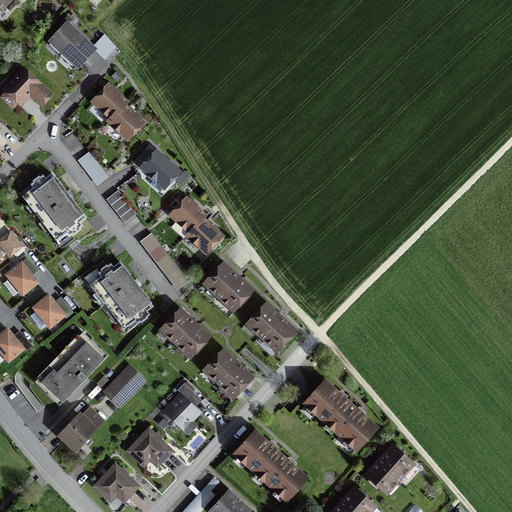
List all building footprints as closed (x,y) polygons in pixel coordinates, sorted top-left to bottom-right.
[(0,0),(0,12),(11,0),(16,0),(17,0),(16,0),(0,0)] [(51,42),(64,54),(80,38),(66,25),(51,42)] [(64,54),(77,66),(93,50),(80,38),(64,54)] [(23,70),(4,90),(20,105),(29,95),(41,106),(50,96),(23,70)] [(126,104),(108,86),(93,103),(111,119),(108,122),(109,123),(126,104)] [(127,104),(126,104),(109,123),(127,140),(142,124),(124,107),(127,104)] [(163,189),(178,172),(156,152),(141,168),(147,174),(147,178),(152,182),(156,182),(163,189)] [(97,184),(107,177),(105,175),(89,154),(80,161),(97,184)] [(79,223),(85,219),(51,174),(45,179),(42,176),(39,178),(38,177),(32,182),(33,183),(30,185),(32,188),(26,193),(60,238),(66,233),(69,236),(72,234),(73,235),(79,230),(78,229),(81,227),(79,223)] [(124,224),(136,215),(117,191),(106,200),(124,224)] [(204,217),(186,200),(171,216),(189,233),(186,235),(187,236),(204,217)] [(205,217),(204,217),(187,236),(205,253),(220,237),(202,220),(205,217)] [(21,247),(10,233),(0,240),(0,245),(9,257),(21,247)] [(186,281),(153,238),(144,245),(177,288),(186,281)] [(38,283),(19,260),(5,272),(23,295),(38,283)] [(147,312),(153,307),(119,263),(113,267),(110,264),(107,266),(106,265),(100,270),(101,271),(98,274),(100,277),(94,282),(128,326),(134,321),(137,324),(140,322),(141,323),(147,318),(146,317),(149,315),(147,312)] [(230,305),(234,310),(252,291),(237,277),(223,264),(205,283),(210,287),(210,290),(227,305),(230,305)] [(65,314),(47,292),(31,306),(49,327),(65,314)] [(270,346),(272,346),(277,350),(294,331),(280,318),(266,304),(248,323),(253,327),(253,330),(270,346)] [(194,324),(180,310),(162,329),(167,333),(167,336),(184,352),(186,351),(191,356),(208,337),(194,324)] [(24,348),(6,326),(0,330),(0,350),(8,361),(24,348)] [(107,354),(83,331),(36,380),(59,403),(107,354)] [(227,392),(230,392),(234,396),(252,377),(238,364),(223,351),(205,369),(210,374),(210,376),(227,392)] [(118,406),(143,380),(130,367),(105,393),(118,406)] [(341,397),(325,383),(305,404),(330,427),(355,450),(375,428),(361,415),(350,405),(341,397)] [(186,421),(188,423),(198,413),(180,396),(166,412),(181,427),(186,421)] [(60,436),(75,450),(101,422),(90,412),(83,419),(79,416),(60,436)] [(148,430),(128,451),(143,465),(154,454),(160,460),(156,465),(161,461),(170,451),(148,430)] [(271,447),(255,433),(235,455),(260,477),(286,500),(305,478),(290,465),(280,455),(271,447)] [(417,461),(393,439),(377,457),(364,472),(387,494),(388,492),(391,495),(402,484),(399,481),(403,476),(407,480),(419,467),(415,463),(417,461)] [(115,466),(95,487),(110,501),(116,494),(123,501),(137,487),(115,466)] [(342,502),(332,511),(377,511),(379,511),(373,506),(354,488),(342,502)] [(243,506),(238,501),(234,497),(228,492),(221,499),(220,499),(216,504),(209,511),(247,511),(249,511),(243,506)]
